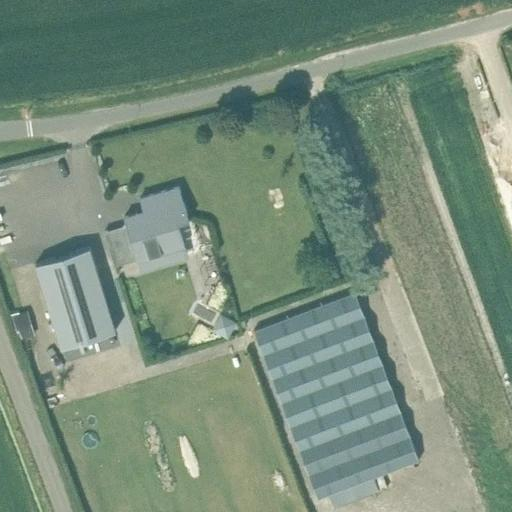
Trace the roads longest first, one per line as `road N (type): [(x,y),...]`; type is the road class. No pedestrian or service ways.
road 1 (unclassified): [(0,133),(192,105),(511,22)]
road 2 (unclassified): [(63,511),(0,338)]
